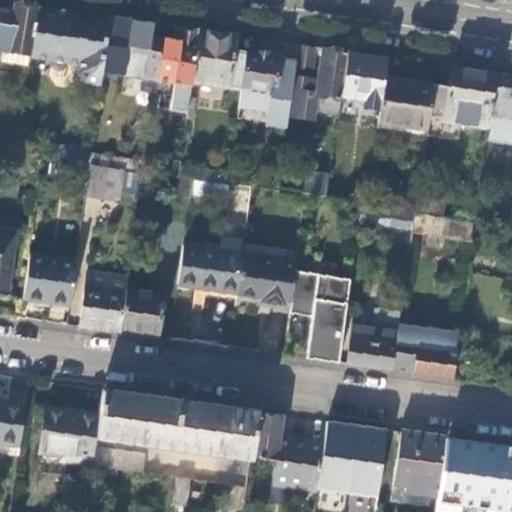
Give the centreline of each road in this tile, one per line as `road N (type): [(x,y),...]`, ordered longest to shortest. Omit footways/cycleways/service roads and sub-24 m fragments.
road 1 (residential): [(511,414),(0,341)]
road 2 (primary): [(338,0),(511,25)]
